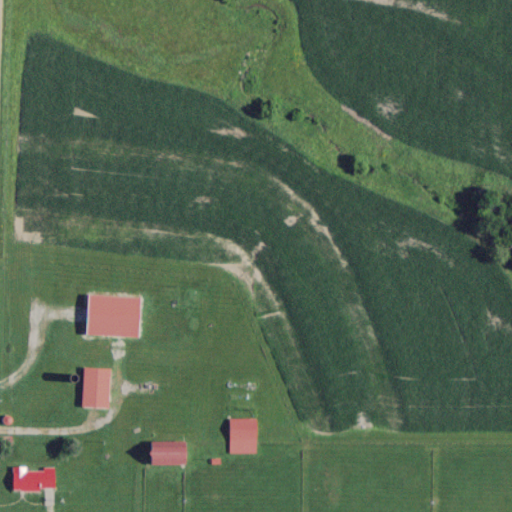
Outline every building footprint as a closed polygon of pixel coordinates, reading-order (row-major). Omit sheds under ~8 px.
[(146,297),(86,295),(85,335),(144,338),(146,297)] [(114,369),(84,368),(83,408),(112,409),(114,369)] [(260,418),(228,418),(228,454),(260,454),(260,418)] [(150,465),(196,465),(196,442),(150,442),(150,465)] [(13,467),(13,490),(58,490),(58,467),(13,467)]
